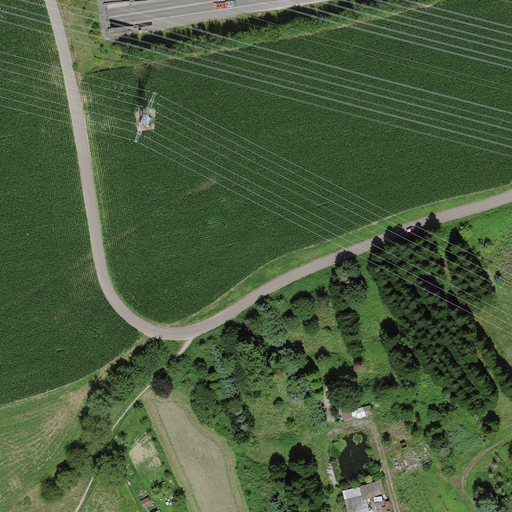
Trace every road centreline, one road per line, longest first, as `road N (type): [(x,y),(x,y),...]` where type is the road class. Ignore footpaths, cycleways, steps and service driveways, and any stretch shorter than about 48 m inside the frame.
road 1 (track): [(52,0),(108,289),(147,327),(195,331),(290,276),(420,222),(511,195)]
road 2 (trunk): [(0,29),(234,0)]
